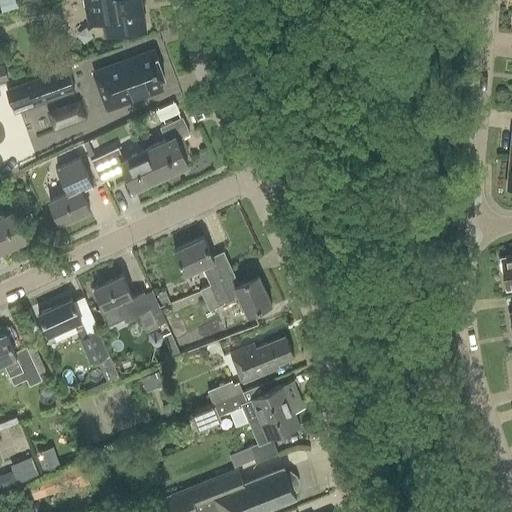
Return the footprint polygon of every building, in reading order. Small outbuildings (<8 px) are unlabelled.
[(16,0),(0,0),(3,10),(18,5),(16,0)] [(85,0),(89,23),(105,20),(107,35),(150,28),(145,0),(85,0)] [(154,51),(93,73),(108,112),(165,92),(162,84),(166,83),(154,51)] [(5,63),(0,64),(0,81),(10,79),(5,63)] [(76,88),(67,66),(7,89),(15,111),(76,88)] [(59,125),(90,115),(84,98),(53,107),(59,125)] [(164,176),(191,164),(186,154),(191,151),(184,136),(192,132),(185,116),(163,126),(168,138),(150,147),(164,176)] [(127,157),(121,145),(92,159),(103,181),(128,170),(136,189),(164,176),(150,147),(127,157)] [(92,209),(83,191),(95,186),(82,157),(60,167),(71,192),(52,201),(62,223),(92,209)] [(5,164),(0,166),(0,189),(8,205),(8,206),(23,199),(5,164)] [(15,210),(0,216),(0,246),(2,251),(28,239),(15,210)] [(206,234),(177,247),(188,272),(204,264),(213,283),(235,273),(224,249),(214,254),(206,234)] [(143,322),(144,321),(149,331),(160,326),(144,290),(134,295),(124,273),(96,286),(106,308),(103,310),(110,326),(139,313),(143,322)] [(235,273),(213,283),(201,289),(210,309),(242,295),(250,313),(273,303),(259,273),(239,282),(235,273)] [(166,288),(158,292),(163,304),(171,301),(166,288)] [(79,337),(89,332),(73,297),(39,312),(49,334),(73,323),(79,337)] [(0,362),(7,359),(19,383),(27,379),(31,386),(44,380),(37,367),(37,368),(26,346),(16,351),(6,330),(0,333),(0,362)] [(90,336),(83,339),(81,340),(91,362),(110,353),(100,331),(90,336)] [(162,344),(163,337),(157,332),(150,335),(149,343),(156,347),(162,344)] [(280,361),(296,354),(288,334),(260,346),(258,340),(232,351),(245,381),(282,366),(280,361)] [(159,372),(142,378),(147,392),(164,385),(159,372)] [(248,402),(244,392),(239,382),(235,384),(233,379),(208,390),(215,406),(193,415),(199,430),(222,421),(219,414),(230,409),(237,425),(249,420),(250,423),(251,422),(251,423),(292,403),(290,400),(296,398),(301,396),(294,380),(252,398),(253,399),(248,402)] [(306,407),(301,396),(296,398),(290,400),(292,403),(251,423),(260,445),(232,456),(237,468),(257,459),(258,464),(281,454),(274,438),(302,426),(296,412),(306,407)] [(50,447),(37,452),(44,470),(57,465),(50,447)] [(33,456),(14,463),(20,480),(39,473),(33,456)] [(287,470),(285,464),(245,481),(240,470),(172,497),(171,495),(129,511),(252,511),(297,494),(294,488),(298,486),(299,479),(296,473),(290,469),(287,470)] [(0,468),(0,491),(9,488),(3,472),(2,468),(0,468)] [(65,472),(43,480),(48,494),(70,485),(69,484),(65,472)]
